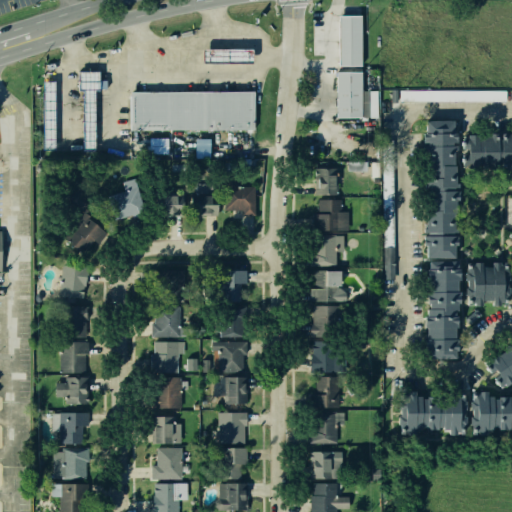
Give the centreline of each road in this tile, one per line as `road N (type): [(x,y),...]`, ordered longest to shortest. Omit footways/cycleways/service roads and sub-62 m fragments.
road 1 (residential): [(274,511),(276,248),(292,0)]
road 2 (residential): [(276,248),(142,247),(122,254),(114,277),(114,511)]
road 3 (secondary): [(0,57),(211,0)]
